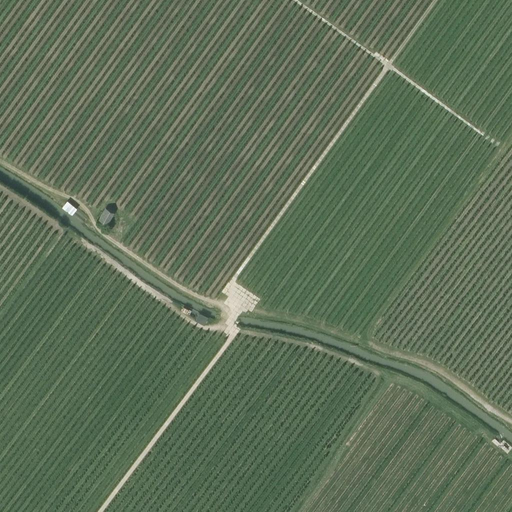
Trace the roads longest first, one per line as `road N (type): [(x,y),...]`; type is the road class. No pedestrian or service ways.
road 1 (track): [(387,65),(230,282),(233,308),(291,318),(435,370),(511,424)]
road 2 (track): [(511,458),(406,385),(284,340),(228,330)]
road 3 (track): [(0,161),(72,199),(97,233),(187,293),(233,308),(228,330)]
road 4 (track): [(228,330),(174,311),(0,186)]
road 5 (track): [(358,341),(511,135)]
road 6 (track): [(228,330),(99,511)]
